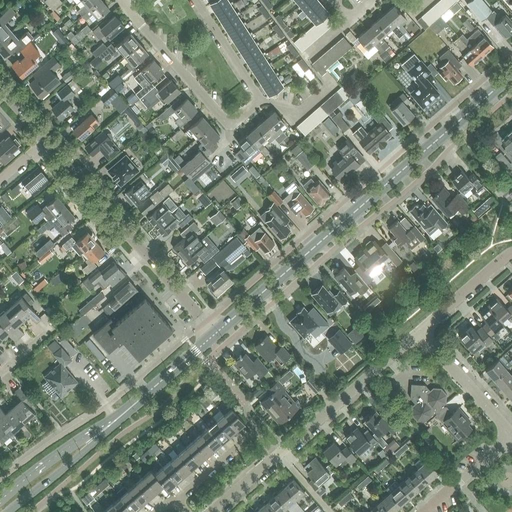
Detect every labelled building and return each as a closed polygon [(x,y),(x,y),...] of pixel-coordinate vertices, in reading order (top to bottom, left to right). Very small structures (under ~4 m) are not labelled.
[(58,0),(55,0),(48,7),(52,11),(53,11),(62,3),(58,0)] [(81,0),(81,1),(77,4),(81,9),(77,12),(81,16),(99,0),(81,0)] [(100,0),(99,0),(81,16),(85,20),(92,14),(96,19),(108,9),(100,0)] [(215,0),(211,3),(217,14),(230,6),(226,0),(215,0)] [(306,0),(300,5),(308,14),(319,4),(315,0),(306,0)] [(445,0),(440,0),(439,2),(447,10),(451,7),(445,0)] [(480,0),(471,0),(466,4),(475,15),(480,11),(486,17),(491,13),(480,0)] [(439,2),(435,6),(442,14),(445,12),(447,10),(439,2)] [(320,20),(325,16),(327,14),(319,4),(308,14),(316,24),(320,20)] [(217,14),(224,24),(236,16),(230,6),(217,14)] [(394,6),(384,14),(402,35),(406,31),(402,26),(407,22),(403,18),(394,6)] [(430,9),(438,18),(440,16),(442,14),(435,6),(430,9)] [(0,40),(11,32),(4,23),(15,14),(10,7),(0,15),(0,40)] [(426,13),(433,22),(438,18),(430,9),(426,13)] [(52,11),(50,13),(57,21),(60,19),(53,11),(52,11)] [(442,14),(440,16),(445,21),(449,17),(445,12),(442,14)] [(421,17),(429,26),(433,22),(426,13),(421,17)] [(384,14),(376,22),(385,34),(390,29),(399,38),(402,35),(384,14)] [(500,19),(494,25),(504,37),(510,32),(511,33),(511,32),(511,23),(505,15),(500,19)] [(92,31),(99,40),(105,34),(109,39),(123,26),(114,16),(105,24),(103,21),(92,31)] [(224,24),(230,34),(243,26),(236,16),(224,24)] [(325,16),(320,20),(328,29),(333,25),(325,16)] [(433,22),(429,26),(436,35),(448,24),(445,21),(440,16),(438,18),(433,22)] [(425,30),(429,26),(421,17),(417,21),(425,30)] [(63,24),(67,28),(72,23),(69,19),(63,24)] [(320,20),(316,24),(324,33),(328,29),(320,20)] [(461,23),(469,32),(473,29),(465,20),(461,23)] [(376,22),(367,30),(377,41),(380,45),(384,41),(381,38),(385,34),(376,22)] [(316,24),(311,28),(319,37),(324,33),(316,24)] [(65,36),(73,45),(90,31),(86,25),(74,36),(70,31),(65,36)] [(230,34),(236,44),(249,36),(243,26),(230,34)] [(311,28),(307,32),(314,41),(319,37),(311,28)] [(477,29),(470,36),(485,53),(486,52),(488,53),(490,51),(490,49),(493,47),(479,30),(477,29)] [(361,42),(357,45),(363,53),(368,49),(373,45),(376,48),(381,54),(379,56),(386,64),(392,58),(391,57),(387,53),(385,50),(380,45),(377,41),(367,30),(358,38),(361,42)] [(406,31),(402,35),(407,40),(411,36),(406,31)] [(18,40),(11,32),(0,40),(0,51),(3,55),(12,47),(16,52),(32,38),(27,32),(18,40)] [(307,32),(302,36),(310,45),(314,41),(307,32)] [(130,34),(115,46),(119,51),(124,56),(139,44),(130,34)] [(462,34),(458,37),(478,60),(479,59),(481,59),(483,57),(483,56),(485,53),(470,36),(466,39),(462,34)] [(236,44),(243,54),(256,46),(249,36),(236,44)] [(302,36),(298,39),(305,48),(310,45),(302,36)] [(343,37),(338,41),(347,51),(351,48),(343,37)] [(478,60),(458,37),(453,42),(463,54),(461,55),(471,66),(474,64),(475,64),(477,62),(478,60)] [(305,48),(298,39),(293,43),(301,52),(305,48)] [(338,41),(334,45),(342,55),(347,51),(338,41)] [(384,41),(380,45),(385,50),(387,53),(391,49),(389,47),(384,41)] [(12,65),(21,76),(36,63),(32,58),(38,52),(29,42),(20,50),(25,57),(21,60),(19,59),(12,65)] [(94,51),(92,52),(96,57),(98,55),(102,59),(109,53),(112,56),(116,52),(113,49),(114,48),(110,44),(105,48),(102,44),(94,51)] [(139,44),(124,56),(129,62),(125,65),(128,68),(131,66),(132,67),(147,53),(139,44)] [(334,45),(330,49),(338,59),(342,55),(334,45)] [(243,54),(249,64),(262,55),(256,46),(243,54)] [(330,49),(325,52),(333,62),(338,59),(330,49)] [(391,49),(387,53),(391,57),(395,54),(391,49)] [(462,66),(448,50),(439,58),(444,63),(439,67),(441,69),(438,71),(445,80),(448,78),(453,83),(461,76),(457,71),(462,66)] [(325,52),(321,56),(329,66),(333,62),(325,52)] [(249,64),(256,74),(269,66),(262,55),(249,64)] [(321,56),(316,60),(324,70),(329,66),(321,56)] [(29,84),(41,97),(59,81),(51,72),(60,65),(56,61),(53,58),(36,72),(39,76),(29,84)] [(308,69),(306,66),(301,59),(296,63),(303,73),(308,69)] [(324,70),(316,60),(312,64),(321,75),(326,71),(324,70)] [(153,61),(133,78),(142,88),(134,94),(139,100),(152,89),(154,87),(150,82),(162,71),(153,61)] [(427,82),(427,81),(426,80),(425,80),(423,77),(424,76),(423,75),(427,72),(428,73),(429,72),(420,61),(408,71),(419,85),(410,93),(422,107),(427,103),(428,104),(430,103),(433,101),(433,98),(437,94),(430,85),(429,85),(427,83),(427,82)] [(430,63),(426,67),(434,76),(438,73),(430,63)] [(128,68),(115,79),(119,84),(135,70),(132,67),(131,66),(128,68)] [(256,74),(262,84),(275,76),(269,66),(256,74)] [(69,71),(62,78),(65,82),(73,75),(69,71)] [(275,76),(262,84),(269,95),(282,87),(275,76)] [(288,76),(283,79),(287,84),(291,81),(288,76)] [(349,79),(343,83),(347,87),(352,83),(349,79)] [(152,89),(139,100),(147,108),(161,95),(167,102),(180,91),(171,81),(158,91),(154,87),(152,89)] [(101,91),(98,93),(101,97),(110,88),(105,82),(99,88),(101,91)] [(57,93),(62,99),(51,108),(61,120),(74,109),(69,104),(71,102),(68,99),(75,94),(67,85),(57,93)] [(341,87),(337,91),(345,100),(349,96),(341,87)] [(349,98),(354,104),(366,93),(361,87),(349,98)] [(100,97),(106,104),(116,95),(110,88),(101,97),(100,97)] [(337,91),(332,95),(340,104),(345,100),(337,91)] [(390,110),(403,123),(412,114),(404,106),(409,101),(402,93),(391,103),(394,106),(390,110)] [(133,94),(126,100),(131,105),(138,99),(133,94)] [(332,95),(328,99),(336,108),(340,104),(332,95)] [(170,106),(157,117),(161,122),(174,111),(179,117),(174,121),(180,127),(187,121),(185,119),(196,110),(187,99),(174,110),(170,106)] [(328,99),(323,103),(331,112),(336,108),(328,99)] [(145,109),(147,108),(139,100),(138,101),(145,109)] [(323,103),(319,107),(327,116),(331,112),(323,103)] [(134,104),(131,107),(136,114),(139,111),(134,104)] [(127,106),(120,113),(122,115),(125,112),(130,118),(135,115),(127,106)] [(319,107),(314,111),(322,120),(327,116),(319,107)] [(314,111),(310,115),(318,124),(322,120),(314,111)] [(274,112),(265,120),(275,132),(278,135),(281,132),(278,128),(284,123),(279,118),(274,112)] [(339,112),(332,118),(335,122),(341,118),(343,116),(339,112)] [(360,126),(351,134),(369,154),(377,147),(379,149),(386,143),(384,141),(390,135),(386,132),(391,127),(384,119),(378,112),(372,117),(378,124),(366,134),(360,126)] [(81,123),(73,130),(80,139),(93,129),(99,124),(95,119),(90,113),(79,121),(81,123)] [(310,115),(305,119),(313,128),(318,124),(310,115)] [(193,133),(197,138),(211,127),(202,117),(185,132),(189,136),(193,133)] [(328,118),(322,123),(332,135),(338,129),(328,118)] [(305,119),(300,123),(309,132),(313,128),(305,119)] [(265,120),(256,128),(266,139),(270,135),(273,139),(278,135),(275,132),(265,120)] [(136,125),(136,128),(138,131),(140,131),(145,127),(140,122),(136,125)] [(309,132),(300,123),(296,127),(304,136),(309,132)] [(211,127),(197,138),(202,143),(198,147),(200,149),(198,150),(199,151),(180,168),(183,172),(188,178),(190,179),(190,178),(194,182),(212,166),(209,162),(204,157),(217,145),(213,141),(219,136),(211,127)] [(256,128),(247,136),(260,152),(265,157),(269,153),(261,144),(266,139),(256,128)] [(171,137),(175,142),(184,134),(180,129),(171,137)] [(108,160),(119,150),(111,140),(113,139),(113,136),(110,133),(108,133),(106,135),(103,131),(85,147),(93,156),(99,150),(108,160)] [(147,131),(141,136),(148,144),(154,139),(147,131)] [(281,132),(278,135),(283,141),(287,138),(281,132)] [(511,135),(510,133),(502,139),(508,146),(503,150),(511,159),(511,158),(511,135)] [(283,141),(278,135),(273,139),(278,145),(283,141)] [(9,136),(0,144),(0,158),(4,164),(14,156),(11,153),(18,147),(18,146),(20,145),(15,139),(13,141),(9,136)] [(260,152),(247,136),(238,144),(242,148),(235,154),(245,165),(260,152)] [(357,151),(347,140),(337,148),(342,154),(333,163),(335,165),(332,168),(336,173),(334,174),(341,182),(349,176),(347,174),(358,164),(351,156),(357,151)] [(298,144),(291,151),(307,170),(315,163),(298,144)] [(496,156),(504,166),(509,161),(501,152),(496,156)] [(126,155),(107,171),(120,186),(139,170),(126,155)] [(167,162),(175,172),(176,171),(179,168),(171,158),(167,162)] [(277,163),(272,168),(275,172),(278,172),(282,169),(277,163)] [(242,165),(237,169),(242,175),(247,170),(242,165)] [(11,190),(15,195),(26,186),(34,195),(50,182),(38,167),(22,181),(11,190)] [(256,170),(252,174),(256,178),(260,175),(256,170)] [(453,182),(464,194),(470,189),(477,197),(486,189),(476,177),(471,181),(463,171),(456,177),(456,176),(454,177),(456,179),(453,182)] [(184,182),(187,186),(192,181),(190,179),(188,178),(184,182)] [(315,183),(311,179),(302,186),(318,204),(330,194),(318,180),(315,183)] [(124,196),(131,205),(133,203),(136,206),(144,199),(151,193),(140,181),(134,187),(133,186),(125,193),(126,194),(124,196)] [(164,198),(165,199),(174,190),(173,189),(168,183),(159,191),(158,191),(148,199),(148,198),(137,207),(144,215),(164,198)] [(199,188),(191,194),(196,200),(203,193),(199,188)] [(453,198),(444,188),(437,193),(436,193),(435,194),(436,195),(432,198),(448,215),(457,208),(462,214),(469,208),(457,194),(453,198)] [(283,200),(290,208),(295,214),(300,210),(305,216),(313,208),(295,189),(283,200)] [(178,195),(174,190),(165,199),(169,203),(178,195)] [(274,202),(276,205),(281,201),(273,191),(268,196),(274,202)] [(43,215),(48,220),(65,205),(57,196),(42,209),(38,204),(27,214),(35,222),(43,215)] [(238,197),(231,203),(236,209),(243,203),(238,197)] [(485,201),(474,211),(478,216),(490,206),(485,201)] [(146,217),(154,226),(171,212),(175,208),(170,202),(169,203),(166,206),(164,203),(156,210),(156,209),(152,212),(146,217)] [(289,230),(285,226),(290,221),(276,205),(274,202),(267,209),(268,209),(265,212),(270,217),(265,222),(280,238),(289,230)] [(423,204),(421,207),(420,206),(419,205),(418,205),(417,205),(416,205),(415,206),(414,207),(409,211),(421,226),(424,230),(426,231),(429,235),(438,228),(440,230),(441,229),(447,223),(443,218),(434,207),(429,211),(423,204)] [(73,215),(65,205),(48,220),(43,224),(44,225),(47,228),(54,223),(58,228),(59,227),(65,233),(72,227),(67,221),(73,215)] [(0,207),(0,220),(2,223),(10,217),(1,206),(0,207)] [(171,212),(154,226),(162,236),(171,228),(177,223),(181,228),(192,219),(188,214),(185,216),(177,206),(175,208),(171,212)] [(212,216),(218,223),(224,218),(218,211),(212,216)] [(399,221),(398,220),(389,228),(394,235),(390,238),(397,246),(404,241),(411,249),(425,237),(415,225),(414,226),(405,216),(399,221)] [(180,256),(192,246),(199,240),(192,231),(198,226),(194,222),(180,233),(184,238),(173,248),(180,256)] [(44,225),(38,230),(41,234),(47,228),(44,225)] [(243,228),(238,232),(244,239),(254,250),(259,246),(264,252),(274,244),(264,233),(259,228),(259,227),(250,235),(249,235),(243,228)] [(80,256),(84,252),(96,241),(88,232),(81,237),(76,242),(72,237),(62,245),(67,250),(71,246),(80,256)] [(192,246),(180,256),(187,264),(198,255),(204,262),(219,249),(206,235),(200,240),(199,240),(192,246)] [(221,268),(223,269),(224,271),(232,271),(246,259),(240,252),(245,248),(236,238),(200,269),(205,274),(217,264),(221,269),(221,268)] [(50,239),(35,253),(40,258),(55,244),(50,239)] [(366,248),(364,249),(377,264),(387,255),(393,262),(396,266),(402,261),(399,256),(389,245),(383,250),(375,241),(373,242),(372,240),(369,240),(365,244),(365,247),(366,248)] [(96,241),(84,252),(89,257),(85,261),(88,264),(83,269),(87,274),(97,266),(92,261),(104,251),(96,241)] [(438,243),(433,247),(437,252),(442,248),(438,243)] [(364,249),(354,258),(363,268),(357,273),(366,284),(373,279),(371,277),(381,269),(377,264),(364,249)] [(50,250),(37,261),(40,264),(53,253),(50,250)] [(25,261),(17,264),(19,270),(27,267),(25,261)] [(84,281),(89,288),(98,280),(104,288),(110,283),(112,286),(125,275),(113,262),(101,272),(98,269),(84,281)] [(414,262),(409,266),(414,272),(419,268),(414,262)] [(366,284),(357,273),(356,272),(351,276),(344,267),(334,276),(349,294),(355,289),(359,295),(368,287),(366,284)] [(223,269),(207,283),(212,288),(209,290),(216,298),(233,283),(231,281),(232,280),(224,271),(223,269)] [(72,282),(75,286),(80,282),(76,278),(72,282)] [(102,308),(108,315),(138,290),(128,279),(112,293),(116,297),(102,308)] [(36,292),(46,283),(43,280),(33,288),(36,292)] [(314,293),(312,294),(322,306),(330,315),(347,300),(339,291),(334,296),(332,298),(322,286),(318,289),(317,288),(313,292),(314,293)] [(79,311),(83,315),(104,297),(100,292),(79,311)] [(17,302),(12,307),(23,321),(29,316),(36,323),(41,319),(26,302),(30,299),(26,293),(24,295),(23,294),(16,300),(17,302)] [(145,298),(132,308),(115,323),(111,318),(93,333),(108,352),(122,340),(138,358),(172,329),(152,305),(145,298)] [(498,299),(489,307),(491,310),(502,322),(503,322),(507,318),(510,321),(511,319),(511,305),(507,310),(498,299)] [(368,302),(363,307),(367,312),(372,307),(368,302)] [(296,313),(288,320),(303,337),(309,331),(313,336),(327,324),(310,304),(305,309),(302,305),(295,311),(296,313)] [(12,307),(1,316),(19,338),(24,334),(17,326),(23,321),(12,307)] [(487,323),(482,328),(493,341),(499,336),(496,332),(505,324),(503,322),(502,322),(491,310),(482,318),(487,323)] [(58,317),(52,311),(47,316),(52,322),(58,317)] [(1,316),(0,316),(0,337),(2,339),(8,334),(15,342),(19,338),(1,316)] [(347,334),(355,344),(364,336),(356,326),(347,334)] [(493,341),(482,328),(477,333),(471,326),(459,337),(473,353),(484,344),(486,347),(493,341)] [(339,329),(329,338),(342,353),(352,344),(339,329)] [(273,356),(280,364),(290,356),(281,345),(278,348),(266,335),(254,346),(267,361),(273,356)] [(85,341),(81,344),(98,363),(101,360),(85,341)] [(71,360),(61,348),(55,342),(48,348),(54,354),(53,354),(60,363),(55,367),(44,377),(61,397),(77,383),(64,367),(71,360)] [(233,363),(246,378),(254,371),(260,377),(267,371),(257,358),(252,362),(245,353),(233,363)] [(485,371),(494,380),(507,369),(498,359),(485,371)] [(494,380),(502,390),(511,381),(511,375),(507,369),(494,380)] [(285,374),(279,380),(283,385),(288,381),(286,379),(288,377),(285,374)] [(305,383),(315,395),(320,390),(310,379),(305,383)] [(261,403),(270,414),(288,398),(280,388),(282,386),(277,381),(266,390),(271,395),(261,403)] [(511,381),(502,390),(510,399),(511,397),(511,381)] [(433,414),(435,413),(443,406),(445,404),(446,395),(440,388),(433,388),(429,391),(425,385),(418,385),(418,387),(414,387),(413,387),(433,414)] [(260,386),(252,393),(253,394),(257,398),(264,391),(260,386)] [(425,422),(433,414),(413,387),(412,388),(412,392),(410,392),(410,399),(414,404),(411,407),(411,415),(416,421),(425,422)] [(23,400),(12,409),(24,423),(35,413),(29,407),(33,403),(20,388),(16,392),(23,400)] [(209,397),(201,403),(205,408),(213,402),(212,400),(209,397)] [(288,398),(270,414),(280,424),(297,409),(300,406),(296,401),(294,404),(288,398)] [(443,406),(435,413),(436,414),(436,417),(442,424),(444,422),(453,431),(450,433),(457,441),(471,429),(467,424),(470,422),(462,413),(461,413),(460,414),(456,409),(452,413),(447,408),(444,407),(443,406)] [(0,407),(0,416),(13,432),(24,423),(12,409),(6,414),(0,407)] [(232,407),(224,414),(237,429),(245,422),(232,407)] [(365,421),(379,436),(387,428),(392,433),(399,427),(388,415),(383,419),(377,411),(365,421)] [(224,414),(216,421),(229,436),(237,429),(224,414)] [(0,438),(3,441),(13,432),(0,416),(0,438)] [(216,421),(209,428),(222,443),(229,436),(216,421)] [(176,426),(171,430),(176,437),(181,432),(176,426)] [(209,428),(201,434),(214,450),(222,443),(209,428)] [(346,438),(359,453),(367,446),(371,450),(378,443),(377,442),(371,435),(368,432),(364,436),(357,428),(346,438)] [(375,432),(371,435),(377,442),(381,439),(382,438),(379,436),(375,432)] [(201,434),(193,441),(206,456),(214,450),(201,434)] [(193,441),(185,448),(199,463),(206,456),(193,441)] [(323,451),(335,465),(344,458),(351,465),(357,459),(347,446),(342,451),(334,442),(323,451)] [(405,443),(400,448),(403,452),(409,447),(405,443)] [(394,450),(388,444),(383,449),(388,455),(394,450)] [(185,448),(178,454),(191,470),(199,463),(185,448)] [(403,452),(400,448),(394,453),(397,457),(403,452)] [(178,454),(170,461),(183,476),(191,470),(178,454)] [(144,457),(142,455),(140,457),(146,463),(148,461),(144,457)] [(331,475),(316,458),(304,468),(313,479),(309,483),(321,495),(326,491),(320,484),(331,475)] [(386,459),(380,463),(383,467),(389,462),(386,459)] [(427,460),(418,468),(429,481),(435,476),(436,478),(440,475),(427,460)] [(170,461),(162,468),(176,483),(183,476),(170,461)] [(383,467),(380,463),(374,468),(375,469),(378,472),(383,467)] [(120,466),(115,470),(118,474),(124,470),(120,466)] [(155,474),(164,485),(168,490),(176,483),(162,468),(155,474)] [(418,468),(408,477),(419,489),(425,484),(427,486),(430,483),(429,481),(418,468)] [(151,470),(143,477),(156,492),(164,485),(155,474),(151,470)] [(368,476),(362,481),(365,485),(371,480),(368,476)] [(143,477),(135,483),(149,498),(156,492),(143,477)] [(408,477),(399,485),(410,497),(415,492),(417,494),(421,491),(419,489),(408,477)] [(282,487),(283,489),(294,501),(304,492),(294,480),(287,485),(285,484),(282,487)] [(365,485),(362,481),(356,486),(360,489),(365,485)] [(386,489),(389,493),(400,505),(406,500),(408,502),(411,499),(410,497),(399,485),(395,481),(386,489)] [(135,483),(128,490),(141,505),(149,498),(135,483)] [(124,486),(117,493),(120,497),(133,511),(141,505),(128,490),(124,486)] [(272,495),(274,497),(285,509),(294,501),(283,489),(278,493),(276,492),(272,495)] [(349,492),(343,497),(347,501),(352,496),(349,492)] [(389,493),(380,501),(389,511),(392,511),(397,509),(398,511),(402,507),(400,505),(389,493)] [(120,497),(112,503),(119,511),(132,511),(133,511),(120,497)] [(263,503),(264,505),(270,511),(287,511),(285,509),(274,497),(268,502),(267,500),(263,503)] [(347,501),(343,497),(338,502),(341,506),(347,501)] [(389,511),(380,501),(371,509),(373,511),(389,511)] [(119,511),(112,503),(105,510),(106,511),(119,511)]
